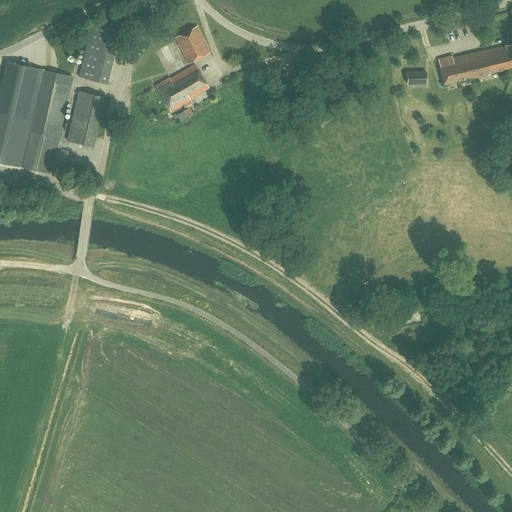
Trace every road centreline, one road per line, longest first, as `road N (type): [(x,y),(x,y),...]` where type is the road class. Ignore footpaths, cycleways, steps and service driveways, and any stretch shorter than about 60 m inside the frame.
road 1 (track): [(91,195),(194,224),(286,274),(414,372),(511,474)]
road 2 (track): [(79,270),(186,307),(261,351),(369,447),(427,511)]
road 3 (unclassified): [(511,1),(293,48),(236,31),(201,0)]
road 4 (track): [(89,204),(120,82),(158,0)]
